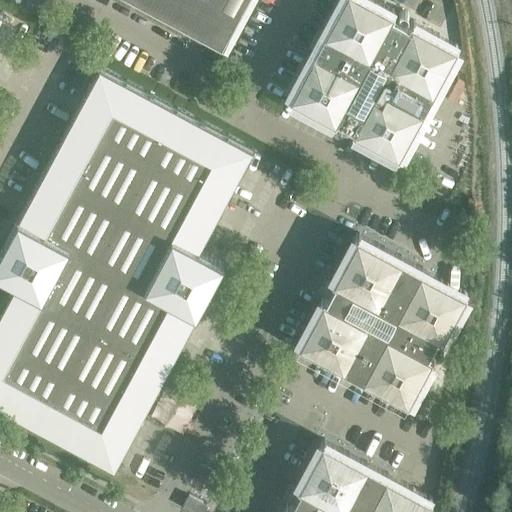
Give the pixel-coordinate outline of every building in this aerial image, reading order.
[(135,0),(222,46),(246,0),(135,0)] [(430,100),(459,46),(458,46),(458,45),(457,44),(458,43),(414,20),(413,20),(412,20),(412,21),(411,20),(409,23),(406,21),(408,17),(409,15),(409,13),(407,11),(405,10),(403,9),(401,11),(399,12),(397,17),(394,15),(395,12),(394,12),(395,11),(394,10),(394,9),(377,0),(339,0),(289,94),(290,94),(290,95),(291,96),(290,97),(333,120),(335,121),(335,120),(336,120),(337,119),(337,120),(338,118),(341,119),(339,122),(338,123),(344,126),(350,129),(350,128),(352,125),(354,126),(353,128),(354,129),(353,130),(354,130),(354,131),(355,132),(398,155),(398,154),(399,154),(400,153),(401,154),(430,100)] [(210,293),(225,265),(224,264),(225,263),(224,263),(224,262),(201,249),(206,239),(210,232),(214,224),(224,206),(234,187),(254,150),(253,149),(254,148),(253,148),(253,147),(180,107),(178,106),(176,105),(101,65),(101,66),(100,65),(99,66),(98,66),(91,80),(88,85),(76,108),(65,127),(50,157),(39,175),(23,206),(13,224),(0,248),(0,276),(7,281),(14,284),(12,287),(0,309),(0,407),(113,468),(114,467),(115,468),(115,467),(116,467),(129,444),(139,424),(146,412),(167,373),(175,357),(190,330),(202,308),(206,300),(210,293)] [(344,126),(338,123),(339,122),(337,121),(333,128),(348,136),(352,129),(350,128),(350,129),(344,126)] [(444,338),(468,293),(467,293),(467,292),(466,291),(467,290),(456,285),(447,280),(428,270),(426,269),(424,267),(359,233),(358,233),(357,234),(356,233),(333,276),(331,281),(327,287),(324,293),(321,298),(298,341),(299,342),(299,343),(300,343),(299,344),(345,369),(372,383),(407,402),(408,401),(409,401),(410,401),(434,357),(433,356),(433,355),(432,355),(433,354),(430,352),(432,349),(437,340),(438,337),(441,338),(442,337),(443,338),(443,337),(444,338)] [(327,287),(331,281),(324,277),(317,290),(324,293),(327,287)] [(442,343),(441,342),(437,340),(432,349),(436,351),(437,352),(438,352),(439,352),(440,352),(441,351),(442,351),(443,350),(443,349),(444,348),(444,347),(444,346),(444,345),(443,344),(442,343)] [(426,511),(433,499),(432,499),(433,498),(432,497),(432,496),(421,490),(408,483),(393,475),(325,438),(324,439),(323,439),(323,440),(322,439),(299,481),(296,487),(293,493),(289,499),(287,503),(282,511),(426,511)] [(293,493),(296,487),(289,483),(282,495),(289,499),(293,493)] [(194,511),(203,511),(208,504),(189,494),(183,506),(194,511)]
